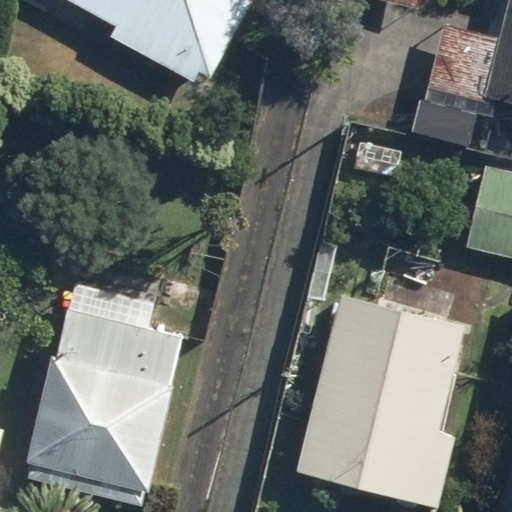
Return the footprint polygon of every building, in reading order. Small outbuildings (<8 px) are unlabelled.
[(198,88),(248,0),(73,0),(117,24),(109,38),(198,88)] [(419,0),(372,0),(417,11),(419,0)] [(511,0),(505,0),(482,93),(511,101),(511,0)] [(495,103),(433,87),(420,135),(482,151),(495,103)] [(511,114),(511,115),(501,155),(511,157),(511,114)] [(466,248),(511,258),(511,169),(487,164),(466,248)] [(341,293),(296,487),(405,511),(433,511),(478,324),(341,293)] [(48,464),(147,487),(183,334),(84,312),(48,464)]
